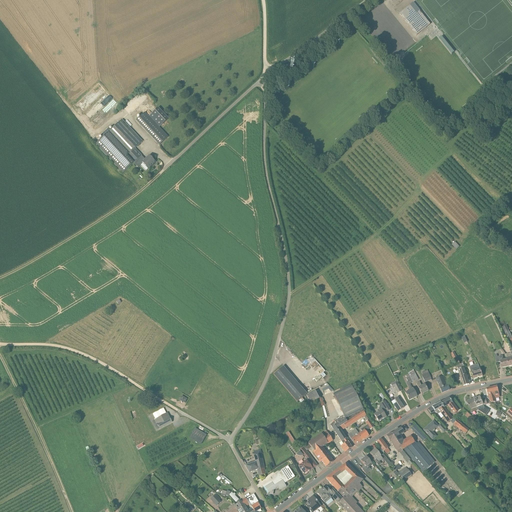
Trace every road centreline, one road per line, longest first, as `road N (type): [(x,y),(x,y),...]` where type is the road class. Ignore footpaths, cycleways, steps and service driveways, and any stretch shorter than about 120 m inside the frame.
road 1 (unclassified): [(268,511),(231,445),(271,364),(290,290),(266,179),(264,75)]
road 2 (track): [(0,343),(59,345),(94,358),(231,440)]
road 3 (track): [(163,169),(95,223),(0,277)]
road 4 (residential): [(345,459),(444,395),(511,379)]
road 5 (track): [(0,355),(72,511)]
road 6 (unclassified): [(264,75),(163,169)]
road 7 (unclassified): [(264,75),(368,0)]
